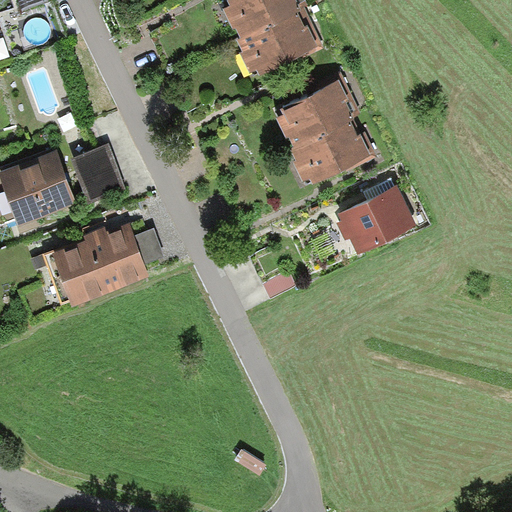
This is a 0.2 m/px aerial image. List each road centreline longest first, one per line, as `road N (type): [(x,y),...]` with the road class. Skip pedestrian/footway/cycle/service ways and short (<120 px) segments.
road 1 (residential): [(299,511),(298,454),(287,424),(80,0)]
road 2 (unclassified): [(0,473),(116,511)]
